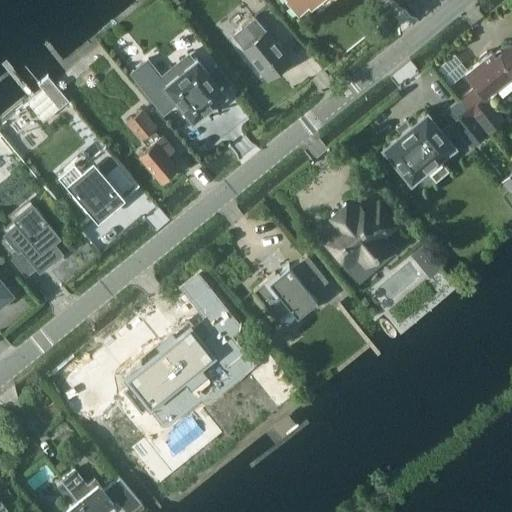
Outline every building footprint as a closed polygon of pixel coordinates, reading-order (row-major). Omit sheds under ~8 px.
[(266,79),(290,59),(255,15),(232,34),(243,48),(242,49),(266,79)] [(499,52),(494,56),(490,51),(464,73),(475,86),(459,99),(486,133),(504,118),(484,95),(509,74),(511,73),(511,43),(500,46),(501,51),(499,52)] [(131,72),(163,112),(179,100),(193,117),(204,108),(210,103),(213,101),(224,92),(221,89),(231,81),(217,64),(207,71),(196,58),(166,82),(148,58),(131,72)] [(457,131),(470,146),(486,133),(459,99),(442,113),(451,123),(442,130),(426,111),(382,147),(410,181),(454,145),(448,138),(457,131)] [(173,148),(161,134),(159,136),(153,128),(155,127),(140,109),(125,122),(139,139),(140,138),(147,146),(138,153),(160,180),(164,176),(166,179),(174,172),(172,170),(176,166),(166,154),(173,148)] [(74,159),(57,173),(65,183),(96,219),(137,185),(117,161),(103,144),(89,156),(79,165),(74,159)] [(511,170),(501,180),(509,190),(503,195),(511,205),(511,170)] [(18,222),(0,237),(0,240),(10,253),(8,254),(26,276),(39,266),(39,267),(52,257),(60,250),(62,252),(69,247),(59,235),(59,234),(37,207),(32,201),(13,217),(18,222)] [(345,204),(330,216),(335,222),(321,234),(348,266),(358,258),(365,266),(388,246),(381,238),(397,225),(379,204),(365,215),(356,204),(350,210),(345,204)] [(423,247),(413,256),(422,266),(431,258),(440,268),(441,268),(423,247)] [(274,275),(252,292),(275,322),(289,311),(295,319),(316,302),(312,296),(328,284),(307,257),(290,270),(288,267),(276,277),(274,275)] [(0,298),(9,292),(0,280),(0,298)] [(152,354),(127,374),(142,392),(143,391),(159,411),(182,393),(176,385),(183,380),(186,383),(217,357),(187,320),(174,331),(177,334),(160,347),(155,341),(147,348),(152,354)] [(99,511),(116,499),(127,511),(130,511),(141,503),(119,476),(104,488),(99,482),(90,490),(74,470),(62,480),(78,500),(63,511),(62,511),(99,511)] [(0,511),(30,511),(28,509),(24,511),(11,511),(0,498),(0,490),(8,484),(0,473),(0,511)]
